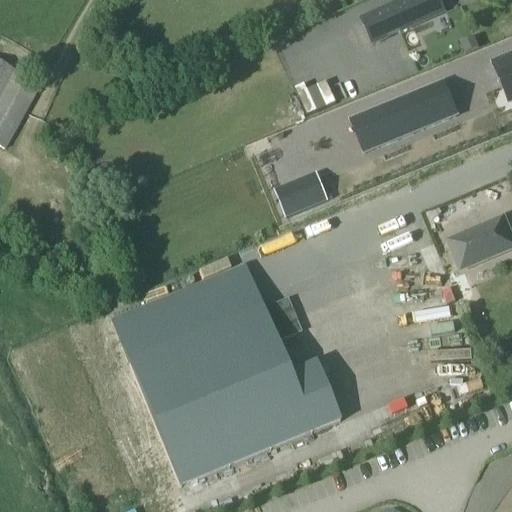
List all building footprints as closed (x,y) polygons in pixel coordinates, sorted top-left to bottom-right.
[(372,47),(442,16),(434,0),(413,0),(361,23),(372,47)] [(511,0),(474,0),(475,2),(478,0),(488,0),(497,22),(511,16),(511,0)] [(459,50),(464,60),(477,55),(473,44),(459,50)] [(511,57),(491,66),(502,92),(507,104),(507,106),(509,105),(511,103),(511,57)] [(0,151),(6,155),(42,89),(0,66),(0,151)] [(381,89),(397,83),(392,70),(376,75),(381,89)] [(456,119),(442,86),(350,124),(363,157),(456,119)] [(316,181),(275,198),(285,222),(326,205),(316,181)] [(511,244),(505,228),(478,239),(476,234),(448,247),(458,271),(485,260),(487,264),(510,255),(508,249),(511,247),(511,244)] [(244,274),(110,328),(178,491),(338,425),(313,367),(287,377),(244,274)] [(378,328),(382,341),(364,347),(370,367),(424,352),(418,332),(412,334),(408,319),(378,328)]
